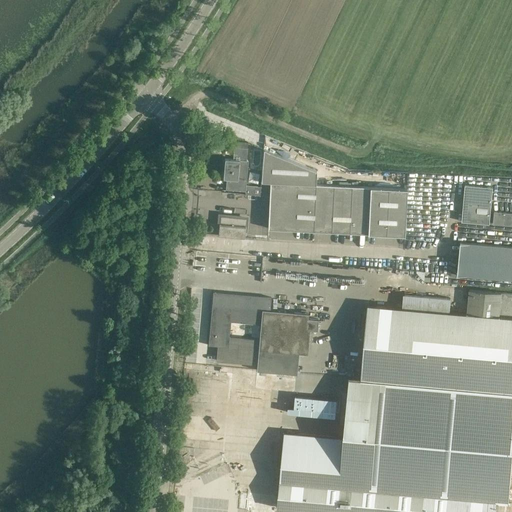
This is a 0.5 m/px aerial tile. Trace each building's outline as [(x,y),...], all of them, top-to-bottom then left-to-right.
[(226,178),(225,189),(245,191),(248,160),(246,160),(247,148),(234,147),(233,159),(224,158),(223,178),(226,178)] [(270,182),(267,228),(404,235),(406,188),(315,184),(316,173),(263,151),(260,181),(270,182)] [(493,187),(465,184),(462,221),(489,224),(493,187)] [(511,212),(494,211),(493,224),(511,225),(511,212)] [(246,218),(220,216),(218,235),(244,238),(246,218)] [(511,246),(460,242),(457,274),(511,279),(511,246)] [(336,412),(346,413),(344,438),(284,433),(278,508),(323,511),(495,511),(496,499),(508,501),(511,458),(511,293),(469,289),(467,313),(368,305),(364,353),(361,377),(349,376),(348,392),(338,391),(336,412)] [(213,292),(208,345),(221,346),(220,353),(219,353),(217,355),(216,360),(257,364),(259,339),(229,337),(230,321),(260,324),(262,309),(270,310),(271,297),(213,292)] [(262,309),(260,324),(259,339),(257,364),(254,389),(295,393),(298,353),(307,354),(309,329),(317,330),(318,319),(307,318),(308,313),(270,310),(262,309)]
